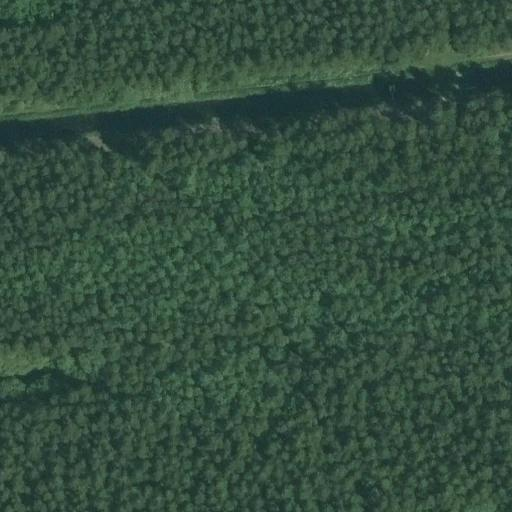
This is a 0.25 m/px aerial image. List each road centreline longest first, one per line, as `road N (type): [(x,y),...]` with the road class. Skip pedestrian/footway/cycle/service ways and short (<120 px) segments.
road 1 (track): [(0,115),(511,56)]
road 2 (track): [(92,138),(511,93)]
